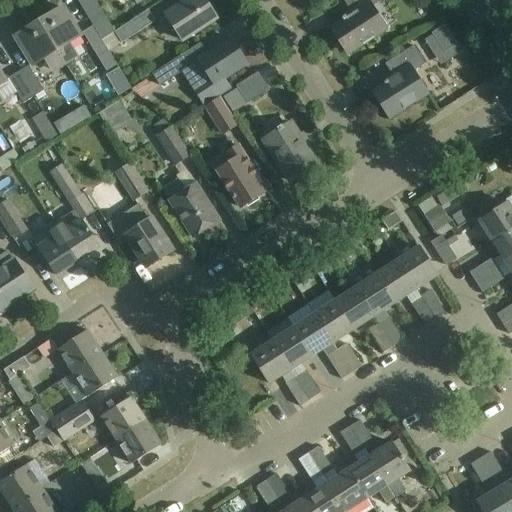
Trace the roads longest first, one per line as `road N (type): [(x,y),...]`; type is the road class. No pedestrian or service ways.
road 1 (residential): [(186,330),(198,312),(378,186)]
road 2 (residential): [(258,0),(378,186)]
road 3 (residential): [(214,477),(404,365)]
road 4 (residential): [(0,359),(101,294),(186,330)]
road 5 (residential): [(404,365),(454,448),(511,414)]
road 6 (residential): [(378,186),(511,106)]
road 7 (residential): [(214,477),(186,330)]
